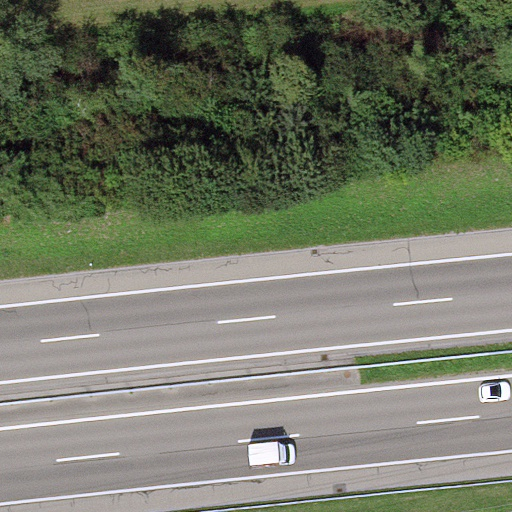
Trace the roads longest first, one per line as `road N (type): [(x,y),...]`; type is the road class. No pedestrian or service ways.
road 1 (motorway): [(0,468),(511,415)]
road 2 (motorway): [(511,295),(0,347)]
